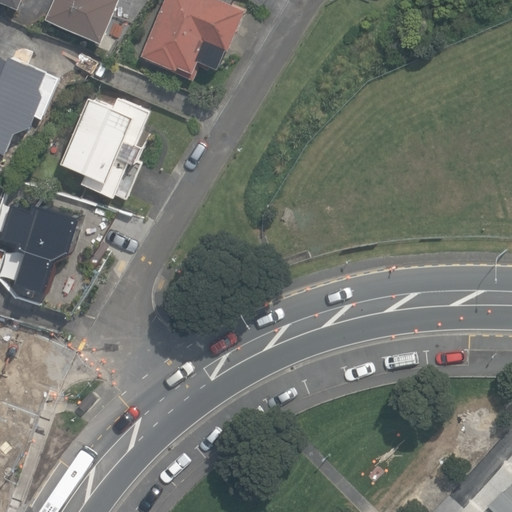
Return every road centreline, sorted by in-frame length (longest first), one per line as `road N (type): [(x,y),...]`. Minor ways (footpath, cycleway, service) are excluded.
road 1 (residential): [(306,0),(107,326),(107,344),(177,401)]
road 2 (secondary): [(511,307),(357,317),(295,336),(177,401)]
road 3 (secondary): [(177,401),(108,471),(82,511)]
